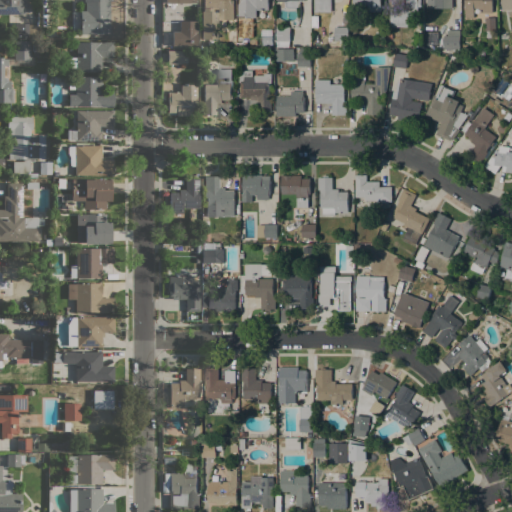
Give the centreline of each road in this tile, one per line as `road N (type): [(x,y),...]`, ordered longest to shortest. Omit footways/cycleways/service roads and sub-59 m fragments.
road 1 (tertiary): [(142,511),(142,0)]
road 2 (residential): [(499,490),(438,380),(388,346),(347,338),(142,340)]
road 3 (residential): [(511,211),(484,204),(387,147),(143,145)]
